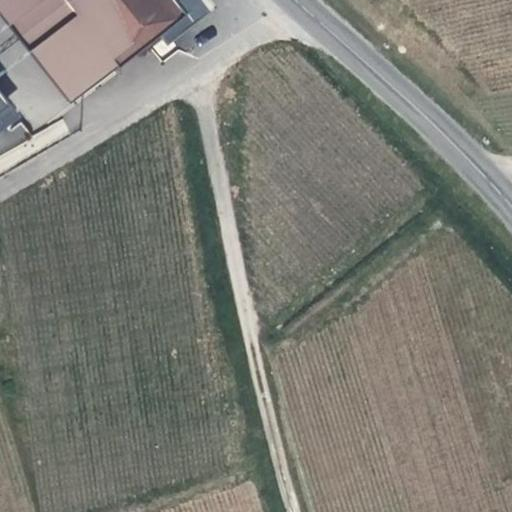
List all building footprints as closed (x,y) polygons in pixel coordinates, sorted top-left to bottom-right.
[(117,68),(62,0),(0,0),(0,7),(76,101),(117,68)] [(186,18),(171,0),(62,0),(117,68),(118,70),(167,33),(186,18)] [(198,0),(171,0),(186,18),(167,33),(176,45),(212,17),(198,0)] [(176,49),(169,39),(155,50),(163,59),(176,49)] [(48,78),(27,93),(48,121),(69,105),(48,78)]
